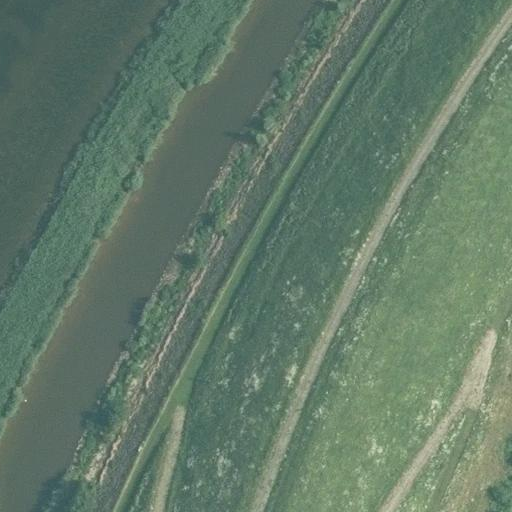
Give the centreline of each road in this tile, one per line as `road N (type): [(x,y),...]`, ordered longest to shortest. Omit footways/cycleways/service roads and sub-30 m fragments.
road 1 (track): [(259,511),(380,223),(511,22)]
road 2 (track): [(493,331),(460,404),(390,511)]
